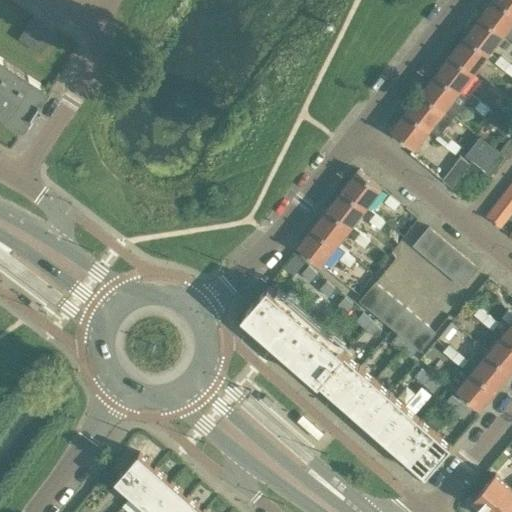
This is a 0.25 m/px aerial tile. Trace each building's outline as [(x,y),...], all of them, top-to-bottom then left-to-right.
[(511,8),(501,0),(491,0),(481,14),(504,33),(511,38),(511,8)] [(511,0),(501,0),(511,8),(511,0)] [(481,14),(466,33),(490,52),(504,33),(481,14)] [(16,39),(28,47),(44,23),(32,16),(16,39)] [(55,31),(44,23),(28,47),(39,53),(55,31)] [(466,33),(451,52),(475,71),(490,52),(466,33)] [(451,52),(436,71),(460,90),(475,71),(451,52)] [(504,70),(510,62),(500,54),(494,62),(504,70)] [(0,109),(19,123),(43,87),(0,59),(0,109)] [(436,71),(422,90),(445,109),(453,115),(465,100),(468,96),(460,90),(436,71)] [(422,90),(407,109),(430,128),(438,134),(441,130),(453,115),(445,109),(422,90)] [(468,96),(465,100),(475,108),(480,100),(471,92),(468,96)] [(480,100),(475,108),(484,116),(490,108),(480,100)] [(407,109),(392,129),(415,147),(430,128),(407,109)] [(438,134),(435,138),(445,146),(451,138),(441,130),(438,134)] [(498,148),(508,156),(511,150),(511,137),(508,135),(498,148)] [(480,136),(465,155),(490,174),(505,155),(480,136)] [(451,138),(445,146),(454,153),(461,146),(451,138)] [(442,178),(451,186),(469,163),(460,155),(442,178)] [(359,169),(343,188),(367,207),(382,187),(359,169)] [(511,180),(500,196),(511,204),(511,180)] [(352,225),(367,207),(343,188),(329,207),(352,225)] [(395,209),(400,203),(401,201),(390,193),(384,200),(395,209)] [(511,204),(500,196),(485,215),(500,227),(511,211),(511,204)] [(329,207),(314,226),(337,244),(352,225),(329,207)] [(374,213),(369,220),(378,228),(384,221),(374,213)] [(412,244),(422,253),(438,234),(428,225),(412,244)] [(322,264),(337,244),(314,226),(298,245),(322,264)] [(360,231),(354,239),(364,247),(370,240),(360,231)] [(448,242),(438,234),(422,253),(432,261),(448,242)] [(432,261),(442,269),(458,250),(448,242),(432,261)] [(468,258),(458,250),(442,269),(452,277),(468,258)] [(345,251),(339,258),(349,265),(355,258),(345,251)] [(478,267),(468,258),(452,277),(462,285),(478,267)] [(311,281),(318,273),(308,265),(301,272),(311,281)] [(329,296),(336,289),(326,280),(319,288),(329,296)] [(359,300),(369,308),(385,289),(375,281),(359,300)] [(284,297),(268,284),(243,314),(258,327),(273,340),(289,353),(304,367),(310,372),(312,370),(320,377),(318,380),(319,381),(345,351),(329,337),(314,324),(299,311),(284,297)] [(395,297),(385,289),(369,308),(379,317),(395,297)] [(347,312),(354,304),(345,296),(338,304),(347,312)] [(379,317),(389,325),(405,305),(395,297),(379,317)] [(415,313),(405,305),(389,325),(399,333),(415,313)] [(489,314),(480,307),(479,306),(476,310),(473,314),(483,322),(489,314)] [(365,328),(372,320),(362,312),(356,320),(365,328)] [(399,333),(409,342),(425,322),(415,313),(399,333)] [(498,322),(489,314),(483,322),(492,329),(498,322)] [(372,320),(365,328),(375,336),(381,328),(372,320)] [(436,331),(425,322),(409,342),(417,349),(419,350),(436,331)] [(399,333),(398,332),(392,340),(401,348),(407,341),(399,333)] [(511,369),(511,339),(504,333),(489,351),(511,369)] [(411,356),(417,349),(409,342),(407,341),(401,348),(411,356)] [(452,359),(458,351),(449,343),(442,351),(452,359)] [(319,381),(334,394),(360,364),(345,351),(319,381)] [(467,359),(458,351),(452,359),(461,367),(467,359)] [(497,388),(511,370),(511,369),(489,351),(474,369),(497,388)] [(334,394),(349,407),(375,377),(360,364),(334,394)] [(414,375),(424,383),(431,375),(421,367),(414,375)] [(497,388),(474,369),(458,388),(482,407),(497,388)] [(431,375),(424,383),(433,392),(440,384),(431,375)] [(349,407),(365,420),(390,390),(375,377),(349,407)] [(365,420),(380,434),(406,404),(390,390),(365,420)] [(461,402),(451,394),(445,402),(454,410),(461,402)] [(461,402),(454,410),(464,418),(471,410),(461,402)] [(380,434),(395,447),(421,417),(406,404),(380,434)] [(395,447),(410,460),(436,430),(421,417),(395,447)] [(410,460),(426,474),(452,444),(436,430),(410,460)] [(132,492),(156,465),(139,451),(116,478),(132,492)] [(132,492),(149,506),(172,479),(156,465),(132,492)] [(472,499),(486,511),(489,511),(511,486),(495,472),(472,499)] [(155,511),(172,511),(189,494),(172,479),(149,506),(155,511)] [(511,511),(511,486),(489,511),(511,511)] [(172,511),(201,511),(205,508),(189,494),(172,511)]
